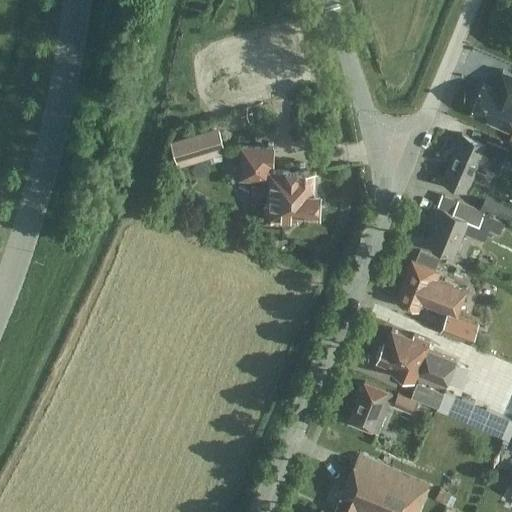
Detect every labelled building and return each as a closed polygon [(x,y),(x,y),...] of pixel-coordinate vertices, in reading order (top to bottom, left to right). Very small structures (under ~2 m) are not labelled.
[(511,73),(502,70),(495,89),(483,84),(472,111),(493,120),(492,123),(509,131),(511,123),(511,73)] [(171,140),(179,167),(227,152),(218,125),(171,140)] [(442,180),(466,191),(479,163),(481,158),(475,156),(481,141),(462,133),(442,180)] [(481,141),(475,156),(481,158),(479,163),(499,171),(509,148),(487,139),(486,143),(481,141)] [(288,169),(288,170),(273,170),(274,146),(242,145),(240,178),(271,179),(270,204),(266,204),(265,220),(278,221),(278,215),(297,216),(297,211),(316,211),(317,191),(315,191),(316,171),(300,170),(300,169),(288,169)] [(511,200),(490,192),(484,205),(511,216),(511,200)] [(464,232),(485,241),(490,230),(500,234),(505,222),(485,214),(486,212),(458,201),(454,212),(436,205),(429,221),(436,224),(428,244),(454,255),(464,232)] [(441,331),(470,343),(478,324),(457,316),(467,291),(437,279),(440,271),(413,260),(397,301),(419,309),(422,302),(448,313),(441,331)] [(413,336),(392,328),(387,341),(385,341),(378,360),(395,366),(393,370),(415,379),(417,372),(447,384),(456,360),(427,348),(430,340),(414,333),(413,336)] [(388,391),(365,381),(349,421),(373,430),(373,429),(377,431),(392,393),(388,391)] [(444,393),(418,382),(413,396),(438,406),(444,393)] [(417,400),(398,393),(393,404),(412,412),(417,400)] [(417,511),(430,484),(359,454),(338,501),(339,501),(334,511),(329,511),(322,509),(320,511),(417,511)]
